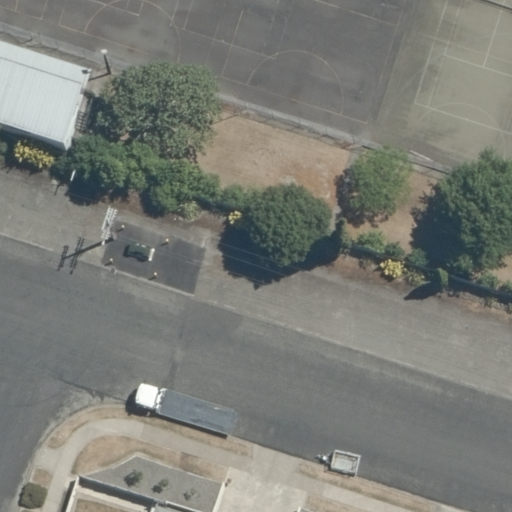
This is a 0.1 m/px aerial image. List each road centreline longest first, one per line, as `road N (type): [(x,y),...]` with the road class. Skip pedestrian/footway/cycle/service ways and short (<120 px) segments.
road 1 (residential): [(511,457),(41,310)]
road 2 (residential): [(41,310),(0,426)]
